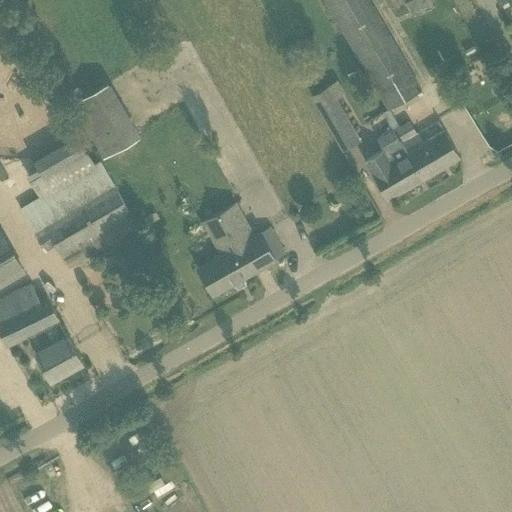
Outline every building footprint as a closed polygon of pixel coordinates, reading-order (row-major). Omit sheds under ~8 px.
[(326,0),(389,108),(422,89),(370,0),(326,0)] [(410,12),(429,4),(427,0),(409,0),(406,2),(410,12)] [(115,153),(146,135),(114,81),(83,100),(115,153)] [(318,108),(343,150),(359,140),(335,99),(319,108),(318,108)] [(394,118),(388,122),(393,129),(398,126),(394,118)] [(407,152),(422,178),(459,156),(444,130),(443,130),(438,120),(417,133),(410,120),(397,128),(402,138),(400,139),(407,152)] [(62,257),(133,216),(100,160),(95,163),(87,150),(85,151),(76,135),(33,159),(37,167),(50,190),(40,196),(20,207),(46,251),(55,245),(62,257)] [(372,173),(387,199),(422,178),(407,152),(400,139),(383,149),(382,149),(390,163),(372,173)] [(212,293),(284,253),(269,226),(253,235),(236,205),(203,222),(220,253),(198,266),(212,293)] [(0,232),(0,288),(25,274),(0,232)] [(34,351),(50,379),(82,361),(65,333),(46,294),(38,298),(31,284),(0,299),(0,334),(6,346),(27,336),(34,351)]
